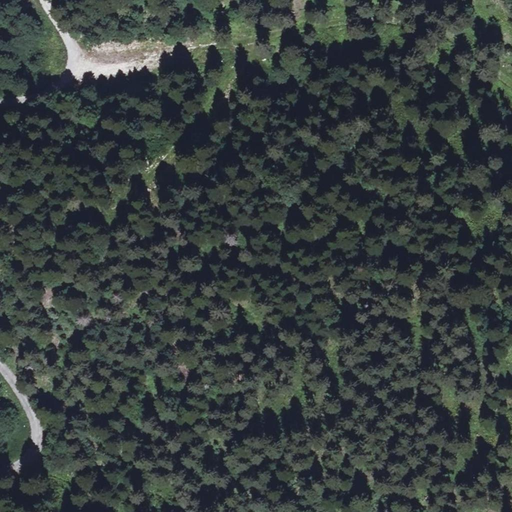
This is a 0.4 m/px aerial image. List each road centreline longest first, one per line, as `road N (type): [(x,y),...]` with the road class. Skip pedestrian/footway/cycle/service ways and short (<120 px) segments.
road 1 (unclassified): [(46,0),(68,39),(68,71),(42,94),(0,103)]
road 2 (unclassified): [(0,366),(31,408),(37,433),(31,454),(0,471)]
